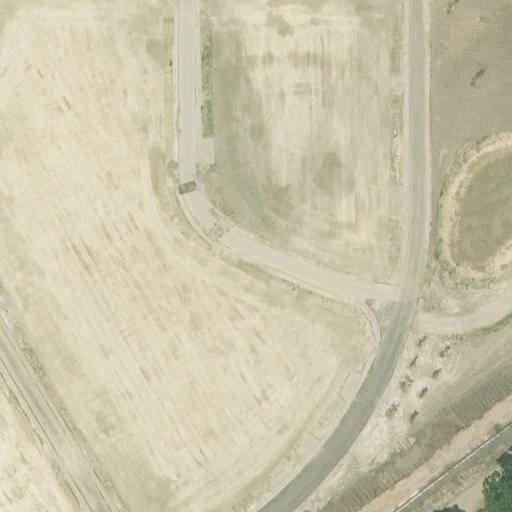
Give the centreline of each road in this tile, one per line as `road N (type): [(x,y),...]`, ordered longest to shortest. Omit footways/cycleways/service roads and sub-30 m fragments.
road 1 (residential): [(404,313),(246,246),(199,204),(184,159),(188,0)]
road 2 (residential): [(415,0),(420,128),(404,313)]
road 3 (residential): [(404,313),(380,384),(352,429),(274,511)]
road 4 (residential): [(105,511),(0,338)]
